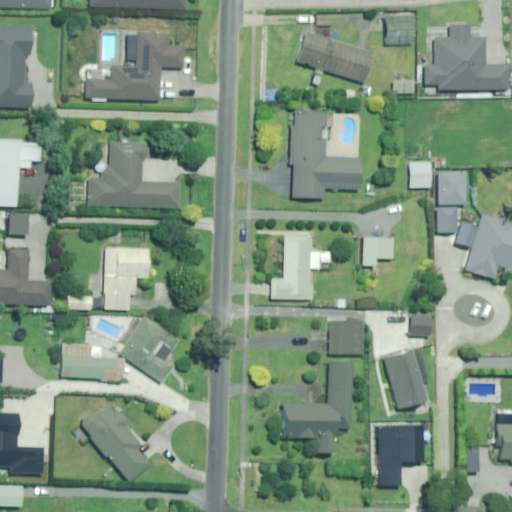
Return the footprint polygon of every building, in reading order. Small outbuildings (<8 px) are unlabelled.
[(0,0),(0,7),(52,8),(52,0),(0,0)] [(91,0),(92,7),(187,10),(187,0),(91,0)] [(415,46),(415,16),(387,16),(387,46),(415,46)] [(471,38),(471,25),(450,25),(451,38),(436,38),(436,65),(426,65),(426,85),(439,85),(439,90),(509,90),(509,65),(487,65),(487,38),(471,38)] [(31,28),(0,26),(0,107),(32,109),(33,83),(28,83),(31,28)] [(162,34),(139,33),(138,67),(113,66),(113,80),(88,80),(87,99),(161,101),(162,67),(185,67),(185,46),(162,46),(162,34)] [(373,54),(307,33),(298,62),(364,83),(373,54)] [(327,113),(296,111),(295,126),(293,126),(291,165),(295,165),(293,197),(325,199),(325,188),(360,190),(362,159),(325,157),(327,113)] [(0,140),(0,206),(17,207),(20,168),(31,168),(31,161),(38,161),(40,143),(0,140)] [(150,159),(151,143),(112,142),(111,168),(105,167),(104,179),(90,178),(89,205),(181,209),(182,183),(143,182),(144,159),(150,159)] [(432,188),(432,163),(411,163),(411,187),(432,188)] [(440,172),(440,227),(451,227),(451,205),(467,205),(467,172),(440,172)] [(29,216),(11,214),(10,234),(28,235),(29,216)] [(511,221),(484,214),(467,271),(496,280),(500,266),(506,268),(505,273),(511,275),(511,221)] [(312,238),(286,236),(284,279),(272,279),(271,299),(313,300),(314,287),(310,287),(311,269),(321,269),(322,252),(311,252),(312,238)] [(364,266),(376,266),(376,260),(394,260),(395,239),(365,238),(364,266)] [(0,305),(53,307),(54,281),(31,280),(32,249),(10,249),(9,270),(0,269),(0,305)] [(149,249),(107,249),(106,310),(131,310),(131,295),(137,295),(137,278),(149,278),(149,249)] [(94,297),(70,295),(68,309),(93,311),(94,297)] [(188,345),(146,318),(143,322),(137,318),(123,340),(129,344),(121,355),(163,383),(172,370),(176,372),(185,359),(181,356),(188,345)] [(366,337),(367,322),(331,321),(330,354),(366,355),(366,337)] [(428,402),(413,351),(384,360),(399,410),(428,402)] [(125,359),(64,355),(63,376),(124,380),(125,359)] [(353,362),(329,362),(328,405),(283,403),(282,438),(307,439),(307,453),(334,454),(335,429),(351,429),(353,362)] [(96,410),(80,423),(110,461),(112,459),(130,483),(151,466),(137,448),(142,445),(118,415),(111,406),(99,414),(96,410)] [(511,408),(497,408),(496,438),(499,439),(498,460),(509,460),(508,463),(511,462),(511,408)] [(0,467),(11,468),(11,474),(43,474),(43,449),(19,448),(20,416),(0,415),(0,467)] [(422,426),(379,426),(381,484),(400,483),(400,461),(423,461),(422,426)] [(23,487),(0,486),(0,506),(22,507),(23,487)]
